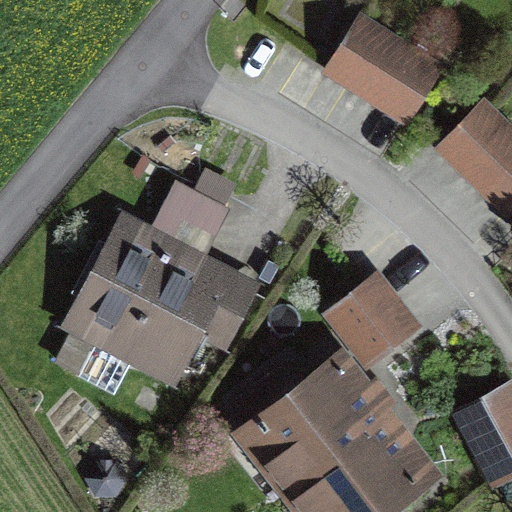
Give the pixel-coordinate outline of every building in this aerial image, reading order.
[(360,19),(328,69),(354,85),(386,35),(360,19)] [(379,101),(411,51),(386,35),(354,85),(379,101)] [(436,67),(411,51),(379,101),(404,117),(436,67)] [(441,147),(463,168),(504,125),(483,104),(441,147)] [(463,168),(484,189),(511,159),(511,131),(504,125),(463,168)] [(511,202),(511,159),(484,189),(506,210),(511,202)] [(198,326),(223,339),(251,286),(123,219),(69,322),(172,375),(198,326)] [(329,313),(348,336),(395,299),(377,276),(329,313)] [(414,323),(395,299),(348,336),(366,360),(414,323)] [(289,489),(384,416),(341,360),(306,388),(287,364),(273,375),(291,399),(246,434),(288,488),(289,489)] [(511,386),(510,384),(458,412),(494,480),(511,470),(511,386)] [(385,417),(384,416),(289,489),(306,511),(389,511),(384,505),(427,471),(385,417)]
